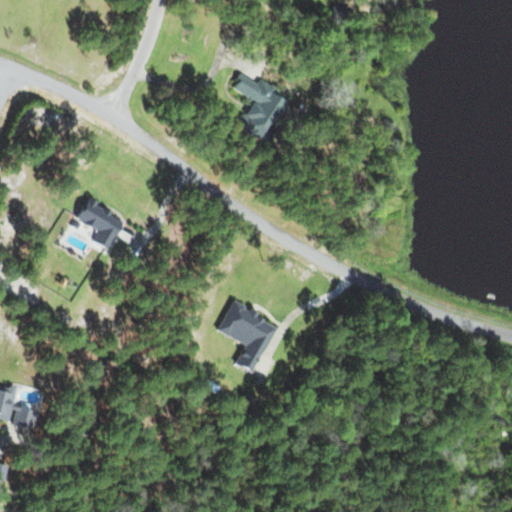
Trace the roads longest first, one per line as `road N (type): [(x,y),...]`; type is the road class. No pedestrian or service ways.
road 1 (residential): [(511,338),(449,321),(308,254),(112,116)]
road 2 (residential): [(157,0),(112,116)]
road 3 (residential): [(0,62),(112,116)]
